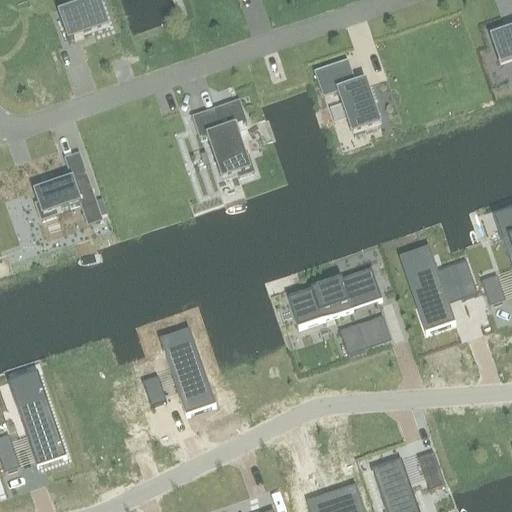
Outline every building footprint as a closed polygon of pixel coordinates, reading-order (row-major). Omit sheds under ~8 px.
[(98,3),(54,18),(64,48),(108,32),(98,3)] [(511,34),(494,40),(503,67),(511,63),(511,34)] [(343,77),(338,78),(356,131),(388,120),(370,67),(358,72),(354,59),(339,64),(343,77)] [(208,140),(223,183),(238,177),(239,180),(254,175),(248,160),(245,161),(235,132),(237,132),(236,130),(246,127),(239,105),(215,114),(222,135),(210,139),(208,140)] [(208,140),(210,139),(202,118),(194,121),(201,142),(208,140)] [(56,215),(79,207),(82,213),(96,208),(95,205),(86,179),(72,184),(36,196),(40,207),(37,208),(42,223),(57,218),(56,215)] [(95,205),(96,208),(100,220),(108,218),(102,202),(95,205)] [(511,217),(495,223),(511,271),(511,217)] [(433,261),(408,269),(421,310),(416,311),(425,338),(455,328),(433,261)] [(466,266),(451,271),(462,303),(477,298),(466,266)] [(291,302),(288,304),(298,333),(301,332),(351,315),(349,309),(379,299),(371,275),(291,302)] [(497,280),(481,286),(490,311),(506,305),(497,280)] [(358,328),(340,334),(348,358),(366,351),(358,328)] [(188,345),(164,354),(186,420),(216,409),(207,383),(202,385),(188,345)] [(117,417),(122,430),(139,424),(123,375),(73,392),(89,441),(114,433),(110,419),(117,417)] [(38,377),(8,387),(25,437),(37,470),(67,460),(66,457),(55,427),(38,377)] [(158,381),(143,387),(152,410),(167,404),(158,381)] [(82,454),(87,469),(111,461),(106,446),(82,454)] [(13,449),(0,452),(0,462),(5,478),(20,473),(13,449)] [(434,460),(419,465),(430,496),(445,491),(434,460)] [(396,469),(372,477),(384,511),(417,511),(413,497),(407,499),(396,469)] [(328,511),(326,505),(308,510),(308,511),(362,511),(357,494),(332,503),(334,511),(328,511)]
